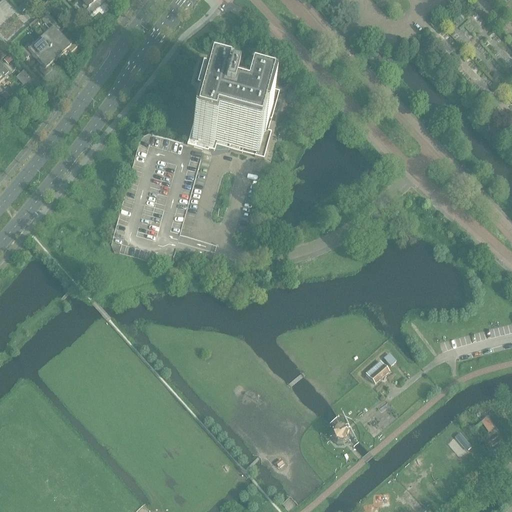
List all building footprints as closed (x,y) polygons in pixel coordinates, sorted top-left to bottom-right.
[(92,7),(98,0),(79,0),(84,5),(81,8),(88,15),(95,10),(92,7)] [(81,10),(77,13),(84,20),(88,17),(81,10)] [(57,33),(60,30),(47,16),(41,22),(50,31),(40,40),(49,50),(62,38),(57,33)] [(70,41),(67,43),(62,38),(49,50),(58,59),(67,51),(70,54),(77,48),(70,41)] [(36,61),(49,50),(40,40),(31,49),(28,45),(18,54),(25,62),(31,56),(36,61)] [(48,68),(58,59),(49,50),(36,61),(41,67),(38,69),(45,77),(51,71),(48,68)] [(4,61),(8,65),(13,61),(9,56),(4,61)] [(228,101),(237,70),(204,61),(198,84),(205,85),(201,98),(207,100),(205,107),(203,107),(193,143),(213,148),(214,142),(218,143),(218,141),(230,144),(229,148),(249,153),(250,151),(257,153),(255,159),(265,161),(272,134),(264,132),(267,120),(272,121),(280,93),(253,86),(244,117),(233,114),(236,103),(228,101)] [(0,85),(3,88),(11,81),(5,74),(7,73),(0,65),(0,85)] [(23,72),(16,79),(22,87),(30,80),(23,72)] [(149,137),(140,139),(112,238),(110,249),(115,256),(166,270),(173,266),(177,252),(212,261),(216,247),(180,238),(204,152),(187,147),(149,137)] [(396,364),(389,355),(383,360),(390,369),(396,364)] [(375,387),(389,374),(380,364),(366,376),(375,387)] [(489,433),(495,429),(488,420),(482,424),(489,433)] [(250,422),(245,426),(249,430),(253,426),(250,422)] [(347,423),(342,422),(339,422),(337,422),(333,424),(330,426),(328,430),(326,433),(326,436),(326,440),(328,444),(331,447),(334,450),(337,451),(341,451),(346,450),(350,448),(351,447),(354,444),(356,438),(356,435),(354,430),(352,427),(350,425),(347,423)] [(455,439),(467,453),(472,448),(460,435),(455,439)]
